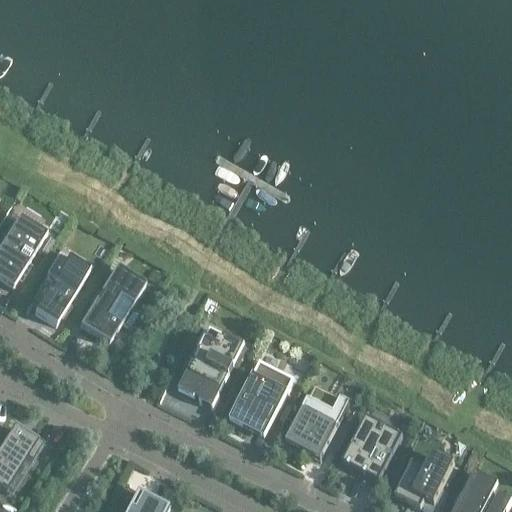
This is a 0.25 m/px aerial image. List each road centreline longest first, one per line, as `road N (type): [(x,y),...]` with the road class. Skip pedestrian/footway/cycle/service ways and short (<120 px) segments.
road 1 (residential): [(326,511),(124,411)]
road 2 (residential): [(110,435),(258,511)]
road 3 (residential): [(124,411),(0,334)]
road 4 (residential): [(0,380),(110,435)]
